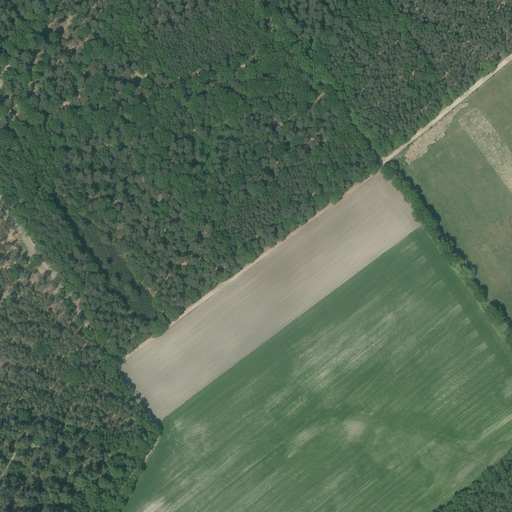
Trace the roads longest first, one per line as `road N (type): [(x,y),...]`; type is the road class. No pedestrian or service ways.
road 1 (track): [(242,271),(131,111)]
road 2 (track): [(242,271),(382,162)]
road 3 (track): [(297,78),(131,111)]
road 4 (track): [(113,365),(242,271)]
road 5 (track): [(0,408),(145,453)]
road 6 (track): [(33,254),(113,365)]
road 7 (track): [(131,111),(0,134)]
road 8 (track): [(379,0),(453,102)]
road 9 (track): [(115,0),(187,99)]
